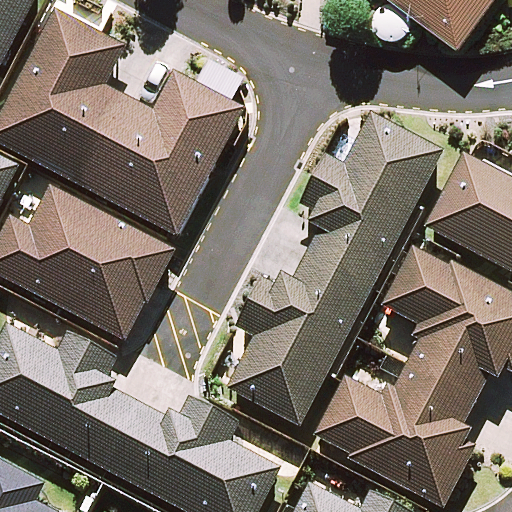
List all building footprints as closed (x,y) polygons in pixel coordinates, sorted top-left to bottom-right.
[(0,0),(0,75),(39,0),(0,0)] [(390,0),(461,52),(499,0),(390,0)] [(126,52),(57,17),(0,125),(0,148),(179,242),(245,115),(175,79),(155,118),(105,92),(126,52)] [(443,159),(372,123),(345,174),(323,163),(313,183),(333,193),(312,235),(318,238),(295,283),(272,294),(263,286),(239,332),(255,341),(228,393),(301,431),(443,159)] [(511,184),(465,161),(428,233),(511,276),(511,184)] [(0,210),(19,174),(0,164),(0,210)] [(22,221),(15,217),(0,245),(0,279),(127,347),(175,258),(41,187),(22,221)] [(511,299),(416,251),(385,311),(427,332),(390,405),(346,383),(315,446),(444,511),(471,461),(467,426),(488,384),(511,377),(511,299)] [(123,386),(108,378),(117,363),(65,336),(55,356),(10,332),(0,350),(0,417),(180,511),(261,511),(282,475),(228,447),(239,427),(192,402),(178,428),(118,397),(123,386)] [(359,511),(312,488),(299,511),(396,511),(367,496),(359,511)]
